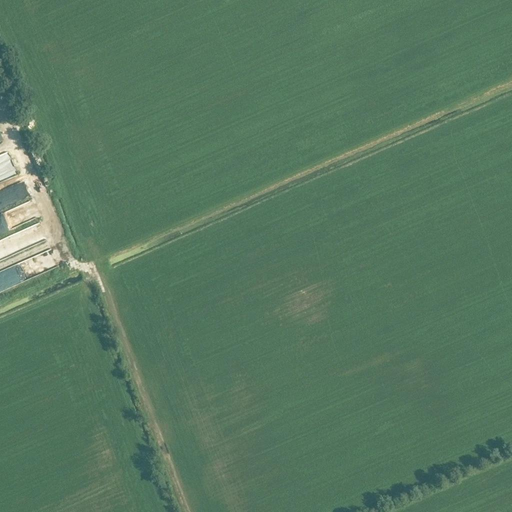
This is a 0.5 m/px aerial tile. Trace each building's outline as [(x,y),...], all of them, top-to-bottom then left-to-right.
[(0,156),(0,169),(13,164),(8,153),(0,156)] [(2,191),(6,202),(27,193),(23,183),(2,191)] [(0,235),(39,221),(34,206),(0,218),(0,235)] [(0,242),(0,262),(47,242),(40,225),(0,242)] [(0,279),(4,289),(62,268),(57,252),(0,273),(0,279)]
